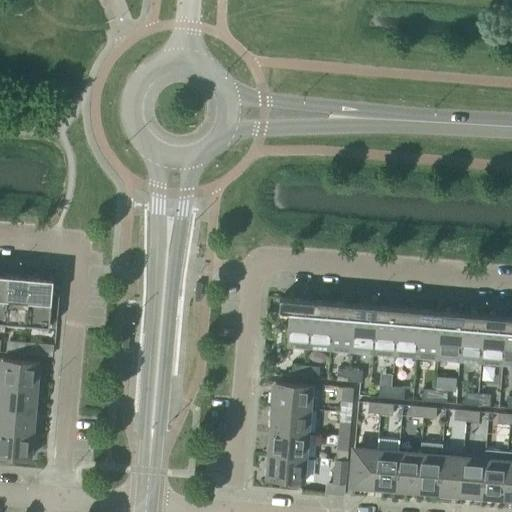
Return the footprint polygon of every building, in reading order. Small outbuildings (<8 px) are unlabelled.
[(0,321),(5,322),(9,274),(0,273),(0,321)] [(27,324),(31,276),(9,274),(5,322),(27,324)] [(54,278),(31,276),(27,324),(49,326),(50,321),(57,321),(60,286),(53,286),(54,278)] [(308,349),(312,300),(280,297),(279,310),(289,311),(286,347),(308,349)] [(330,351),(334,302),(312,300),(308,349),(330,351)] [(351,353),(355,304),(334,302),(330,351),(351,353)] [(373,355),(377,306),(355,304),(351,353),(373,355)] [(394,356),(398,307),(377,306),(373,355),(394,356)] [(416,358),(420,309),(398,307),(394,356),(416,358)] [(437,360),(441,311),(420,309),(416,358),(437,360)] [(459,362),(463,313),(441,311),(437,360),(459,362)] [(480,364),(485,315),(463,313),(459,362),(480,364)] [(502,366),(506,317),(485,315),(480,364),(502,366)] [(511,366),(511,317),(506,317),(502,366),(511,366)] [(24,354),(25,342),(9,341),(8,352),(24,354)] [(50,344),(25,342),(24,354),(49,356),(50,344)] [(2,358),(0,383),(39,386),(40,372),(38,372),(38,361),(2,358)] [(305,378),(306,366),(292,364),(291,376),(305,378)] [(319,367),(306,366),(305,378),(318,379),(319,367)] [(349,381),(350,369),(337,368),(336,380),(349,381)] [(362,371),(350,369),(349,381),(361,382),(362,371)] [(272,392),(270,406),(309,409),(312,384),(275,381),(274,392),(272,392)] [(38,400),(39,386),(0,383),(0,406),(34,410),(35,400),(38,400)] [(391,398),(392,386),(379,385),(378,397),(391,398)] [(404,387),(392,386),(391,398),(403,399),(404,387)] [(341,401),(352,402),(353,388),(342,387),(341,401)] [(434,402),(435,390),(422,389),(421,401),(434,402)] [(447,391),(435,390),(434,402),(446,403),(447,391)] [(477,405),(478,393),(465,392),(464,404),(477,405)] [(490,394),(478,393),(477,405),(489,406),(490,394)] [(380,413),(381,403),(369,402),(368,412),(380,413)] [(393,404),(381,403),(380,413),(392,414),(393,404)] [(33,419),(34,410),(0,406),(0,430),(35,434),(36,420),(33,419)] [(307,433),(309,409),(270,406),(269,420),(272,420),(271,430),(307,433)] [(423,417),(424,407),(412,406),(411,416),(423,417)] [(436,408),(424,407),(423,417),(435,418),(436,408)] [(466,421),(467,410),(455,409),(454,420),(466,421)] [(479,412),(467,410),(466,421),(478,422),(479,412)] [(509,424),(510,414),(498,413),(497,423),(509,424)] [(339,421),(338,435),(349,436),(350,422),(339,421)] [(34,448),(35,434),(0,430),(0,462),(4,463),(7,463),(9,462),(10,456),(30,458),(31,447),(34,448)] [(305,457),(307,433),(271,430),(270,440),(267,439),(266,453),(305,457)] [(348,450),(349,436),(338,435),(337,449),(348,450)] [(395,488),(398,452),(399,440),(378,438),(377,450),(374,486),(395,488)] [(438,491),(441,455),(442,443),(421,442),(420,454),(417,490),(438,491)] [(374,486),(377,450),(354,448),(351,484),(374,486)] [(481,495),(503,497),(507,451),(485,449),(484,459),(481,495)] [(503,497),(511,497),(511,451),(507,451),(503,497)] [(417,490),(420,454),(398,452),(395,488),(417,490)] [(303,481),(305,457),(266,453),(265,467),(268,468),(267,478),(288,480),(287,486),(290,487),(292,487),(294,488),(297,488),(300,487),(300,481),(303,481)] [(460,493),(463,457),(441,455),(438,491),(460,493)] [(481,495),(484,459),(463,457),(460,493),(481,495)] [(347,460),(335,459),(333,483),(345,484),(347,460)]
